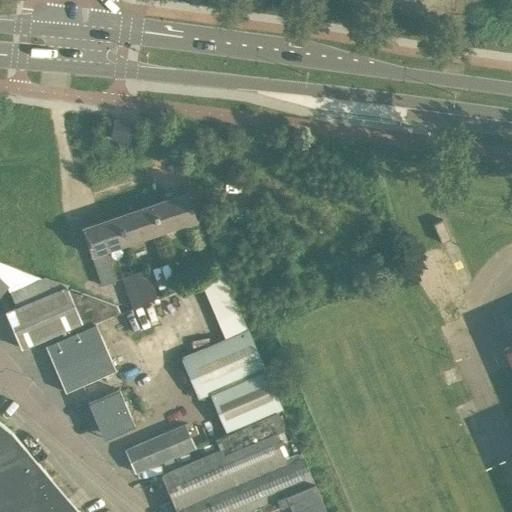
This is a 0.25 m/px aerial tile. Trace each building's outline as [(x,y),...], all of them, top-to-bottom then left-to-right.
[(114,118),(110,138),(130,142),(133,122),(114,118)] [(187,192),(153,204),(163,230),(186,223),(189,232),(189,231),(194,247),(204,244),(198,228),(196,219),(187,192)] [(161,231),(163,230),(153,204),(118,216),(127,242),(152,234),(160,259),(169,256),(161,231)] [(105,250),(127,242),(118,216),(82,228),(101,285),(115,280),(105,250)] [(442,219),(432,223),(441,242),(450,238),(442,219)] [(212,272),(222,269),(225,268),(219,248),(206,252),(212,272)] [(0,294),(7,286),(10,291),(43,278),(0,261),(0,294)] [(169,264),(153,269),(160,288),(175,283),(169,264)] [(146,269),(137,272),(147,302),(156,298),(146,269)] [(132,308),(147,302),(137,272),(122,277),(132,308)] [(17,308),(6,312),(21,348),(22,348),(44,339),(46,344),(95,323),(120,313),(117,305),(70,288),(67,290),(66,287),(17,308)] [(215,313),(224,336),(246,326),(237,304),(215,313)] [(46,344),(45,344),(55,367),(65,391),(81,385),(115,370),(105,346),(95,323),(46,344)] [(225,338),(181,357),(199,398),(209,394),(226,433),(276,412),(282,409),(266,371),(267,371),(264,365),(263,365),(252,337),(248,328),(225,338)] [(134,425),(127,408),(119,389),(88,403),(103,439),(134,425)] [(242,511),(260,504),(314,482),(302,456),(295,437),(279,444),(275,434),(283,430),(284,422),(281,416),(276,412),(226,433),(214,438),(219,449),(161,474),(176,511),(242,511)] [(0,511),(79,511),(12,432),(0,422),(0,511)] [(135,472),(172,456),(195,447),(185,424),(125,450),(135,472)] [(326,511),(314,482),(260,504),(263,511),(326,511)]
